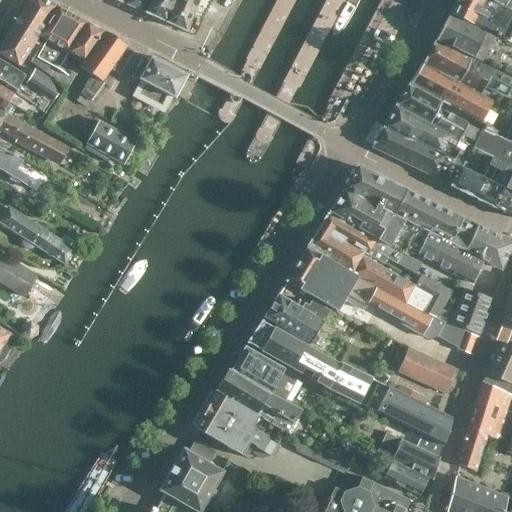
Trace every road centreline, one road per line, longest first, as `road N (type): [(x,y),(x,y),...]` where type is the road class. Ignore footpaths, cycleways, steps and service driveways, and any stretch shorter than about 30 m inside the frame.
road 1 (residential): [(125,511),(352,148)]
road 2 (residential): [(352,148),(69,0)]
road 3 (residential): [(435,511),(511,271)]
road 4 (residential): [(511,230),(352,148)]
road 5 (residential): [(352,148),(435,0)]
